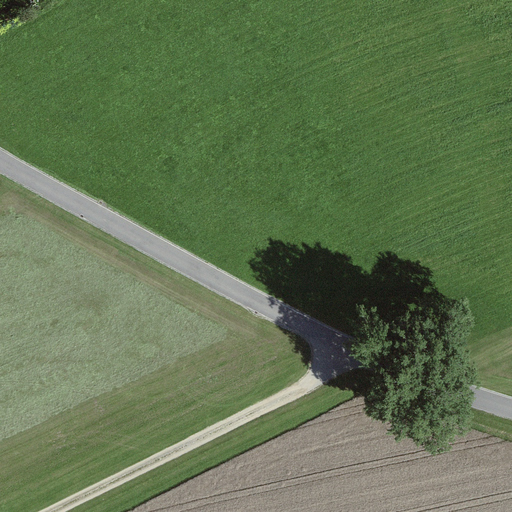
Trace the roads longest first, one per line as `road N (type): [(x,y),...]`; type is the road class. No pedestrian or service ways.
road 1 (unclassified): [(511,406),(342,344),(0,157)]
road 2 (track): [(342,344),(300,388),(46,511)]
